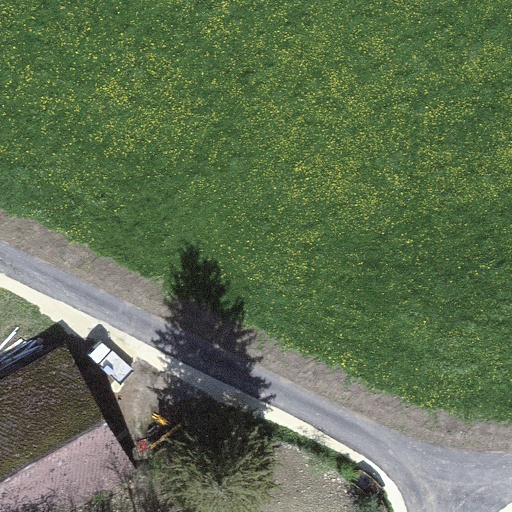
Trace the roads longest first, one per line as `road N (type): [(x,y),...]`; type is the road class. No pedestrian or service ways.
road 1 (unclassified): [(0,260),(428,467)]
road 2 (track): [(430,511),(428,467),(511,467)]
